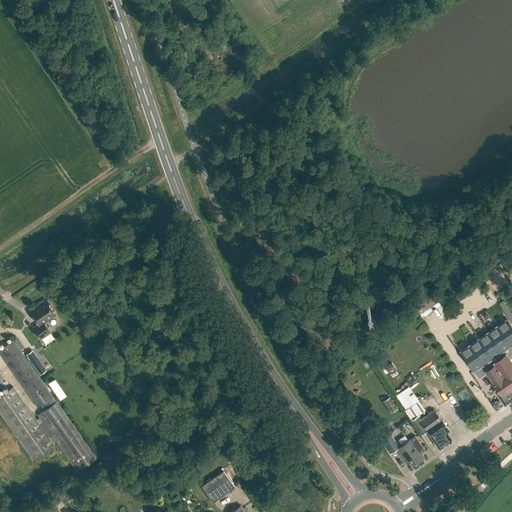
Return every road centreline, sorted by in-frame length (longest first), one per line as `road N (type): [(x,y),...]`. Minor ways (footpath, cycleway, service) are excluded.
road 1 (primary): [(356,500),(212,270),(112,0)]
road 2 (track): [(151,185),(410,0)]
road 3 (track): [(151,185),(8,280),(8,298)]
road 4 (tertiary): [(398,506),(511,418)]
